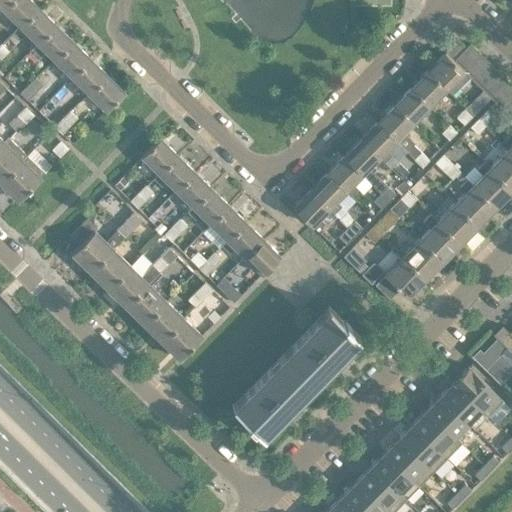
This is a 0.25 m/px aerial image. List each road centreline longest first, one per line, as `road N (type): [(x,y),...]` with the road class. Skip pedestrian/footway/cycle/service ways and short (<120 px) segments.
road 1 (residential): [(0,246),(253,497),(511,242)]
road 2 (residential): [(121,0),(122,41),(267,177),(445,0)]
road 3 (secondary): [(129,511),(0,385)]
